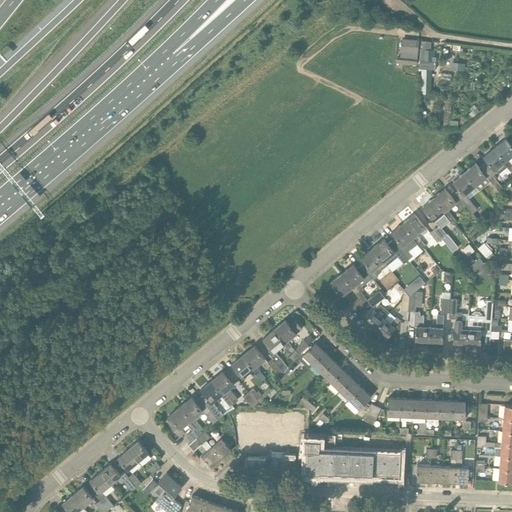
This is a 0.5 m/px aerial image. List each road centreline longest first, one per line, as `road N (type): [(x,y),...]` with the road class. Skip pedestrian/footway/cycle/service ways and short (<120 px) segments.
road 1 (residential): [(511,503),(240,488),(182,462),(137,411)]
road 2 (residential): [(293,289),(511,107)]
road 3 (residential): [(511,384),(384,376),(293,289)]
road 4 (motorway): [(178,0),(0,160)]
road 5 (motorway): [(0,205),(171,55)]
road 6 (residential): [(137,411),(293,289)]
road 7 (motorway): [(124,0),(0,129)]
road 8 (residential): [(29,511),(137,411)]
